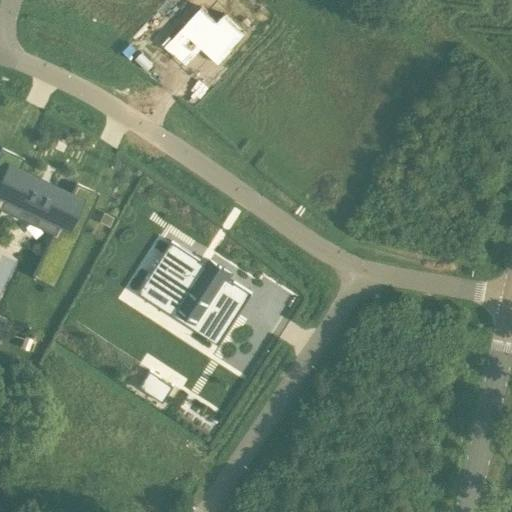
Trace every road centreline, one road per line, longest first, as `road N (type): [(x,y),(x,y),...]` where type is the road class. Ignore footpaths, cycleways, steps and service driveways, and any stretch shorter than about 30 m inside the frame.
road 1 (residential): [(366,275),(98,98),(0,53)]
road 2 (residential): [(366,275),(206,502)]
road 3 (secondary): [(467,511),(511,319)]
road 4 (residential): [(511,301),(366,275)]
